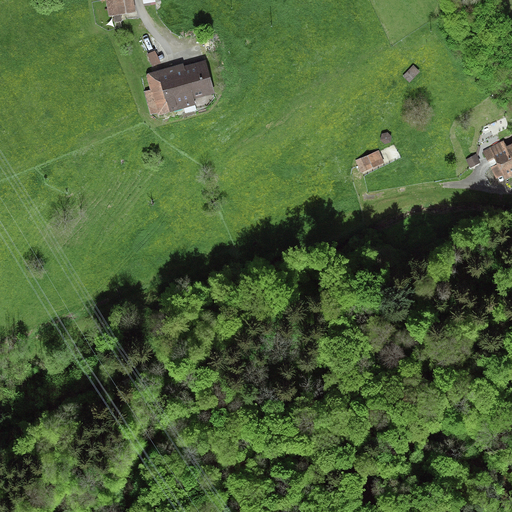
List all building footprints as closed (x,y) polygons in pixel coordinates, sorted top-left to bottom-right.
[(130,0),(114,0),(116,6),(111,7),(112,15),(132,11),(130,0)] [(147,77),(157,114),(193,103),(190,92),(210,86),(204,64),(160,76),(159,74),(147,77)] [(402,76),(407,81),(416,71),(411,67),(402,76)] [(497,164),(503,175),(511,169),(511,145),(506,149),(502,141),(482,152),(491,167),(497,164)] [(356,161),(360,171),(381,162),(376,152),(356,161)]
